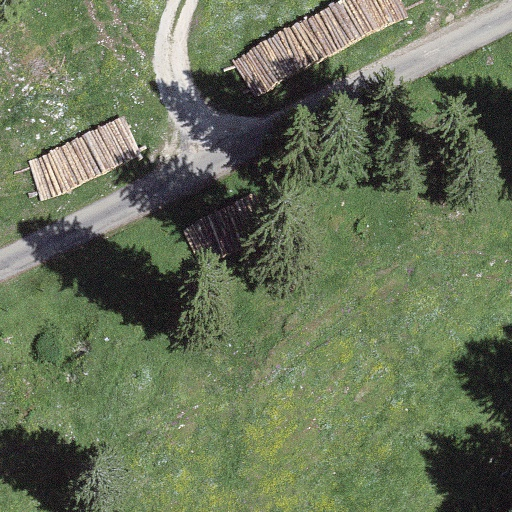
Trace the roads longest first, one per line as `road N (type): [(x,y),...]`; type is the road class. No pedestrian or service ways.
road 1 (track): [(511,15),(0,266)]
road 2 (track): [(184,0),(172,39),(174,85),(227,154)]
